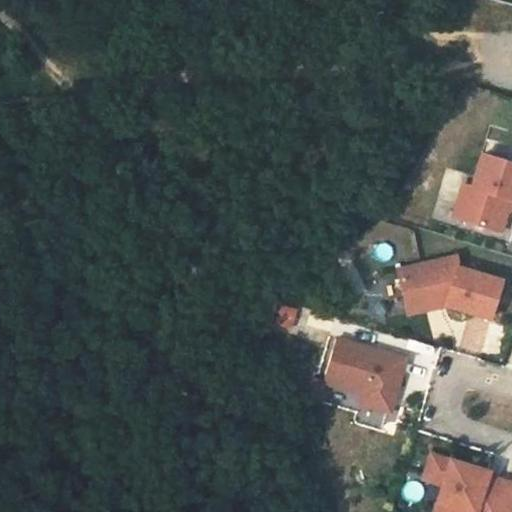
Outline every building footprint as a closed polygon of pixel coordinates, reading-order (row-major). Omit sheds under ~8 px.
[(461,221),(499,232),(508,201),(511,201),(511,164),(481,155),(471,188),(461,221)] [(461,221),(471,188),(461,185),(451,218),(461,221)] [(443,305),(487,318),(498,280),(455,267),(452,256),(394,264),(399,298),(447,293),(443,305)] [(401,309),(443,305),(447,293),(399,298),(401,309)] [(294,326),(296,308),(274,305),(272,324),(294,326)] [(405,359),(336,337),(325,374),(363,385),(360,393),(360,396),(391,406),(405,359)] [(360,393),(363,385),(325,374),(322,381),(360,393)] [(360,396),(357,403),(388,413),(391,406),(360,396)] [(468,466),(430,455),(422,484),(441,489),(436,509),(447,511),(509,511),(511,502),(511,479),(486,472),(483,483),(476,481),(475,485),(463,482),(468,466)] [(468,466),(463,482),(475,485),(476,481),(483,483),(486,472),(468,466)]
